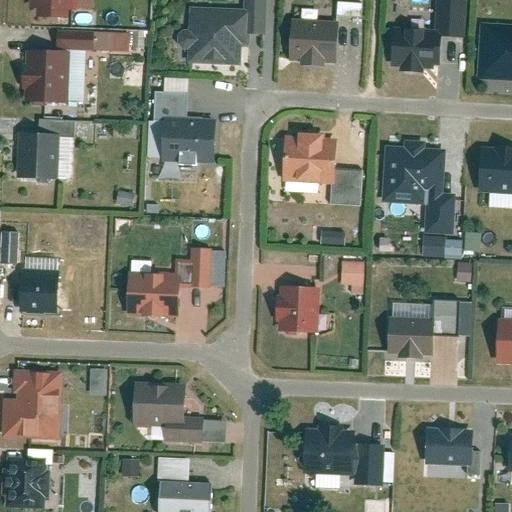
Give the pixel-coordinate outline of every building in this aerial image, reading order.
[(35,0),(35,8),(84,11),(84,0),(35,0)] [(255,9),(254,32),(271,33),(271,0),(247,0),(247,9),(255,9)] [(347,0),(343,0),(343,16),(366,17),(367,1),(347,0)] [(448,0),(446,29),(446,37),(472,39),(475,0),(472,0),(448,0)] [(193,63),(247,65),(248,44),(253,44),(254,32),(255,9),(247,9),(196,7),(195,30),(190,29),(185,34),(184,43),(189,49),(194,49),(193,63)] [(299,20),(296,61),(342,64),(345,23),(299,20)] [(511,22),(487,21),(483,77),(511,79),(511,22)] [(446,37),(446,29),(399,26),(396,66),(444,69),(446,37)] [(64,29),(63,50),(77,50),(101,52),(102,31),(64,29)] [(32,48),(29,103),(74,105),(77,50),(63,50),(32,48)] [(170,118),(191,119),(192,93),(159,92),(157,117),(170,118)] [(168,161),(220,164),(222,121),(191,119),(170,118),(168,161)] [(44,119),(43,133),(66,134),(78,135),(79,121),(44,119)] [(21,177),(63,180),(66,134),(43,133),(24,132),(21,177)] [(341,171),(342,139),(289,136),(287,181),(340,184),(341,171)] [(452,150),(393,145),(388,201),(433,204),(431,231),(460,233),(463,194),(449,193),(452,150)] [(483,191),(511,192),(511,147),(485,146),(483,191)] [(370,172),(341,171),(340,184),(339,204),(368,206),(370,172)] [(2,263),(22,264),(24,230),(4,229),(2,263)] [(326,245),(351,247),(352,231),(327,229),(326,245)] [(467,252),(483,251),(482,233),(467,234),(467,252)] [(429,237),(428,256),(452,258),(454,238),(429,237)] [(201,248),(199,286),(216,287),(218,249),(201,248)] [(349,260),(348,285),(368,286),(370,261),(349,260)] [(461,281),(477,282),(478,263),(462,262),(461,281)] [(29,269),(27,312),(65,314),(67,271),(29,269)] [(133,271),(131,315),(185,318),(187,274),(133,271)] [(283,331),(325,334),(328,289),(285,287),(283,331)] [(444,320),(444,331),(466,332),(468,299),(446,298),(444,320)] [(392,353),(442,355),(444,331),(444,320),(394,318),(392,353)] [(511,318),(505,318),(502,361),(511,361),(511,318)] [(93,369),(92,395),(108,395),(109,369),(93,369)] [(9,436),(65,438),(67,371),(23,370),(22,398),(11,398),(9,436)] [(140,384),(139,426),(171,427),(193,428),(194,386),(140,384)] [(97,411),(96,446),(110,446),(111,411),(97,411)] [(475,465),(476,426),(428,425),(428,444),(427,464),(475,465)] [(193,428),(171,427),(171,442),(210,443),(211,428),(193,428)] [(312,472),(360,474),(361,444),(361,433),(313,431),(312,472)] [(387,445),(361,444),(360,474),(360,487),(385,487),(387,445)] [(50,508),(51,458),(15,457),(14,507),(50,508)] [(164,458),(163,482),(195,483),(196,459),(164,458)] [(124,475),(144,475),(145,460),(124,459),(124,475)] [(162,511),(219,511),(221,484),(195,483),(163,482),(162,511)] [(500,511),(511,511),(511,503),(501,503),(500,511)]
